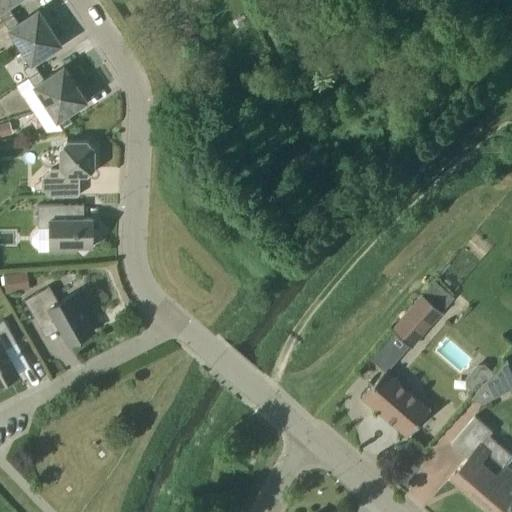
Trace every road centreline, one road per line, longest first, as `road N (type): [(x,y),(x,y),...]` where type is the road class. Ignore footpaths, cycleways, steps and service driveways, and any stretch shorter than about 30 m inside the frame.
road 1 (residential): [(177,325),(142,291),(130,255),(138,95),(83,0)]
road 2 (residential): [(177,325),(5,423)]
road 3 (residential): [(312,437),(177,325)]
